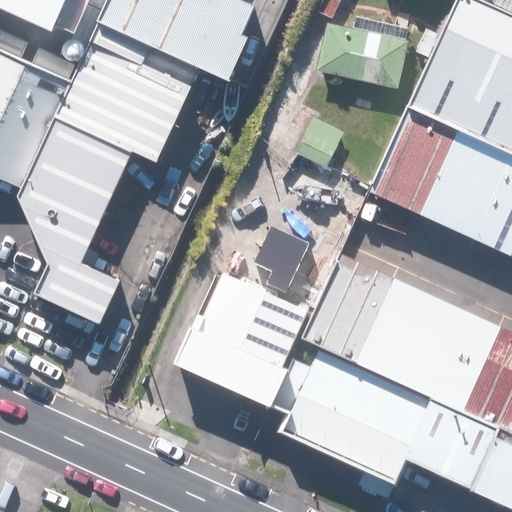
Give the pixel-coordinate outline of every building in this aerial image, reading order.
[(0,0),(0,1),(30,14),(36,0),(0,0)] [(86,0),(79,16),(216,77),(245,11),(221,0),(86,0)] [(511,15),(477,0),(430,0),(385,100),(511,157),(511,15)] [(511,0),(484,0),(511,12),(511,0)] [(308,25),(302,72),(388,83),(394,37),(308,25)] [(181,83),(82,39),(49,112),(148,157),(181,83)] [(50,85),(0,63),(0,184),(5,187),(36,117),(50,85)] [(511,164),(381,106),(342,193),(511,268),(511,164)] [(36,117),(5,187),(34,258),(21,288),(90,323),(111,283),(69,261),(88,224),(119,154),(36,117)] [(511,332),(322,248),(285,330),(511,431),(511,332)] [(288,309),(194,267),(151,363),(245,404),(288,309)] [(408,410),(299,361),(269,426),(379,475),(389,453),(408,410)] [(511,441),(414,398),(408,410),(389,453),(511,507),(511,441)]
